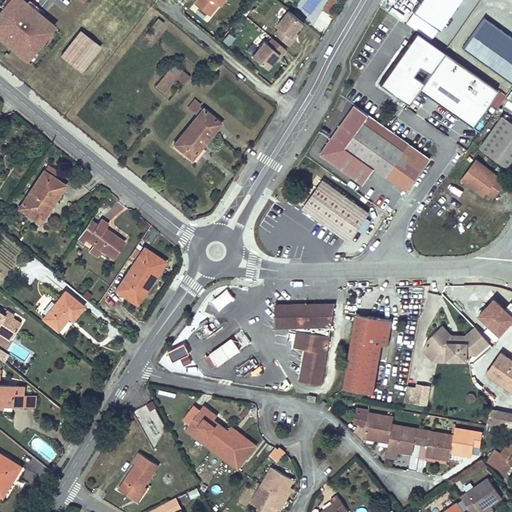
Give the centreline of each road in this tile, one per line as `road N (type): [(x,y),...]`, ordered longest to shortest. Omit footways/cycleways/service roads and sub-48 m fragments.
road 1 (unclassified): [(214,250),(247,267),(373,269),(495,261),(511,236)]
road 2 (secondary): [(214,250),(364,0)]
road 3 (tertiary): [(179,228),(0,85)]
road 4 (residential): [(135,367),(282,401)]
road 5 (secondary): [(135,367),(214,250)]
road 6 (secondary): [(61,487),(135,367)]
road 7 (residential): [(299,408),(315,407),(400,490)]
